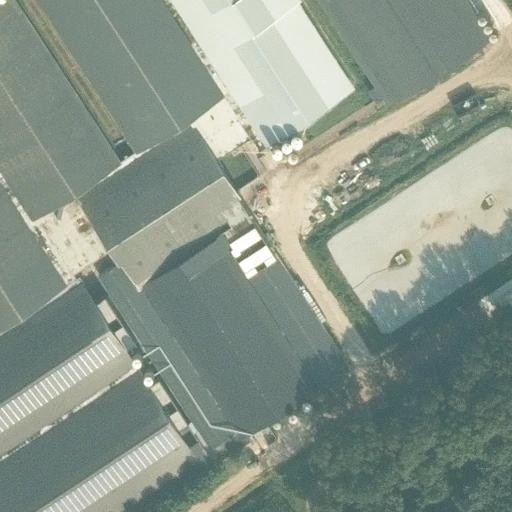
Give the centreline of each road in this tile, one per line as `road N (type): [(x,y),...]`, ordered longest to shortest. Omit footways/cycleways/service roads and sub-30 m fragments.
road 1 (track): [(511,405),(393,444),(257,470)]
road 2 (track): [(314,429),(511,292)]
road 3 (unclassified): [(196,511),(314,429)]
